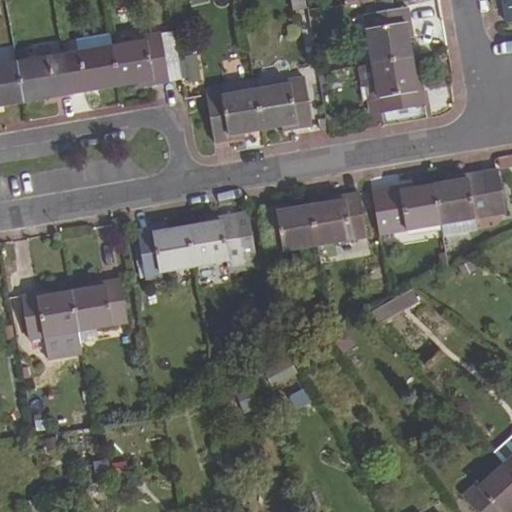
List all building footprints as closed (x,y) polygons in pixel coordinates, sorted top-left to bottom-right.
[(291,0),(293,11),(307,9),(305,0),(291,0)] [(511,0),(503,0),(508,22),(511,21),(511,0)] [(412,33),(408,8),(360,16),(363,33),(367,32),(373,65),(412,58),(408,33),(412,33)] [(146,86),(182,80),(174,32),(145,37),(146,41),(113,46),(119,86),(145,82),(146,86)] [(78,52),(113,46),(110,34),(76,40),(78,52)] [(78,52),(65,55),(72,94),(119,86),(113,46),(78,52)] [(65,55),(18,63),(24,103),(72,94),(65,55)] [(181,57),(186,84),(202,81),(197,55),(181,57)] [(417,84),(412,58),(373,65),(360,67),(363,87),(361,87),(364,101),(368,101),(371,118),(362,120),(364,130),(427,119),(421,83),(417,84)] [(0,65),(0,106),(24,103),(18,63),(0,65)] [(222,92),(223,95),(256,90),(254,78),(221,84),(222,92)] [(289,130),(313,125),(305,78),(289,80),(290,85),(256,90),(263,130),(288,125),(289,130)] [(206,95),(214,143),(238,138),(238,134),(263,130),(256,90),(223,95),(222,92),(206,95)] [(371,118),(368,101),(364,101),(359,102),(362,120),(371,118)] [(327,135),(330,135),(330,134),(328,122),(327,118),(318,120),(319,126),(320,130),(324,132),(327,135)] [(328,122),(330,134),(342,132),(340,119),(328,122)] [(511,154),(498,157),(500,169),(511,166),(511,154)] [(506,214),(499,170),(460,177),(460,181),(435,186),(442,225),(475,219),(487,217),(506,214)] [(409,185),(372,192),(380,235),(403,231),(409,230),(442,225),(435,186),(409,189),(409,185)] [(368,237),(360,193),(335,198),(336,202),(311,206),(318,246),(351,240),(363,238),(368,237)] [(285,206),(261,210),(268,254),(279,253),(285,251),(318,246),(311,206),(286,210),(285,206)] [(258,268),(249,213),(212,219),(213,223),(188,228),(195,267),(227,261),(229,273),(258,268)] [(476,219),(442,225),(444,237),(478,231),(476,219)] [(162,227),(137,232),(145,280),(162,277),(161,272),(195,267),(188,228),(162,232),(162,227)] [(127,323),(119,279),(95,284),(96,288),(71,293),(78,332),(110,326),(122,324),(127,323)] [(45,292),(21,297),(28,341),(39,339),(44,337),(78,332),(71,293),(45,297),(45,292)] [(97,329),(78,332),(80,344),(99,341),(97,329)] [(243,414),(257,408),(249,388),(235,394),(243,414)] [(87,412),(70,414),(72,429),(90,426),(87,412)] [(503,464),(511,474),(511,436),(493,453),(503,464)] [(511,511),(511,510),(511,509),(511,474),(503,464),(478,485),(476,483),(463,494),(478,511),(511,511)]
